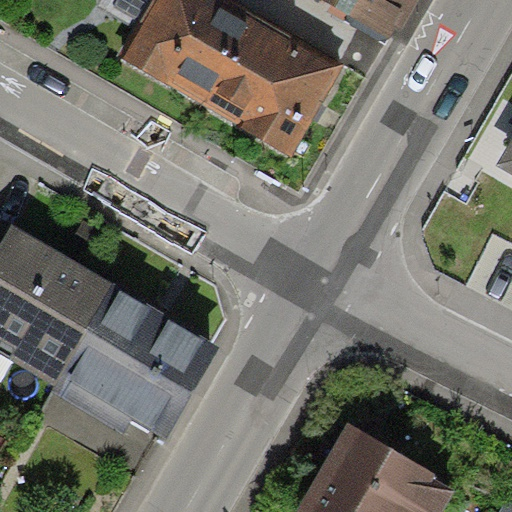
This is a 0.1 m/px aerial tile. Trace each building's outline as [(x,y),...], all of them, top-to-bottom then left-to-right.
[(101,0),(98,6),(136,31),(156,0),(101,0)] [(156,0),(136,31),(122,54),(203,104),(260,14),(236,0),(216,0),(216,1),(213,0),(156,0)] [(325,0),(347,12),(343,19),(388,45),(414,0),(325,0)] [(344,61),(260,14),(203,104),(291,155),(344,61)] [(113,288),(13,230),(0,250),(0,331),(22,344),(15,356),(59,382),(67,370),(113,288)] [(212,344),(113,288),(67,370),(166,426),(212,344)] [(439,511),(457,482),(357,424),(311,508),(317,511),(439,511)] [(511,511),(511,497),(510,496),(501,511),(511,511)]
